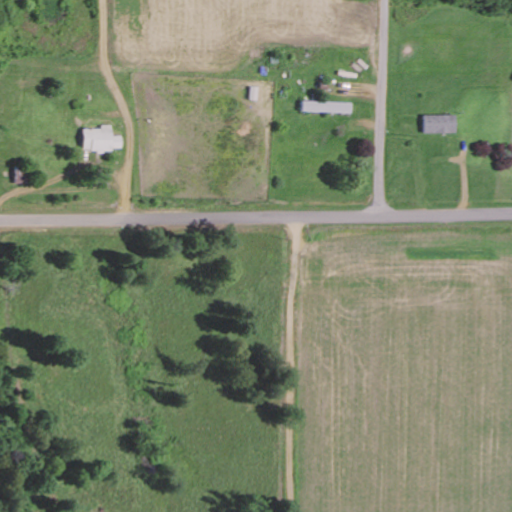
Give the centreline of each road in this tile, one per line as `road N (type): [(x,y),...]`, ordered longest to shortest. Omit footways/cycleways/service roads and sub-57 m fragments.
road 1 (residential): [(511,209),(0,217)]
road 2 (residential): [(380,215),(384,0)]
